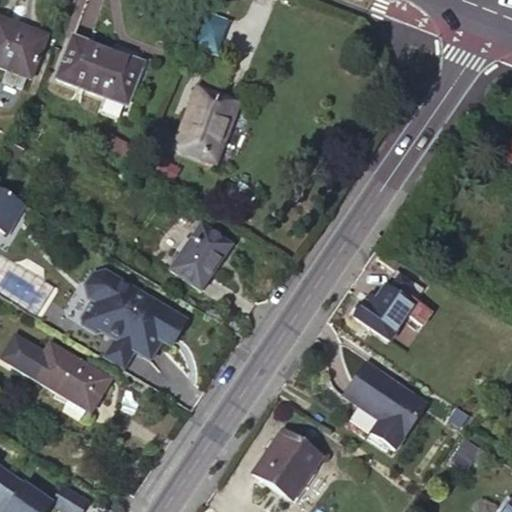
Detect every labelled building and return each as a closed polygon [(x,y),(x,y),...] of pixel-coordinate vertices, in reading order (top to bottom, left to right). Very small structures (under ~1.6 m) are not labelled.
[(204,15),(193,50),(218,57),(228,22),(204,15)] [(30,79),(45,43),(22,34),(24,28),(0,18),(0,66),(7,70),(3,82),(22,89),(26,78),(30,79)] [(22,34),(45,43),(47,37),(24,28),(22,34)] [(112,59),(114,55),(72,37),(57,78),(126,105),(140,70),(112,59)] [(142,65),(114,55),(112,59),(140,70),(142,65)] [(238,105),(196,89),(174,148),(216,164),(238,105)] [(14,140),(9,148),(20,155),(25,147),(14,140)] [(511,144),(503,165),(511,169),(511,144)] [(0,238),(4,241),(25,208),(0,192),(0,238)] [(170,271),(201,293),(213,274),(212,272),(229,246),(201,226),(170,271)] [(396,271),(384,288),(406,304),(409,300),(415,304),(424,292),(396,271)] [(170,349),(185,323),(177,318),(105,274),(93,277),(87,288),(89,300),(93,302),(81,321),(83,328),(96,336),(103,334),(114,341),(135,353),(150,362),(162,343),(170,349)] [(421,328),(431,316),(415,304),(409,300),(406,304),(384,288),(374,301),(369,308),(363,303),(354,318),(390,343),(408,318),(421,328)] [(374,301),(368,296),(363,303),(369,308),(374,301)] [(84,412),(89,415),(109,382),(49,345),(43,356),(14,339),(5,353),(8,365),(29,378),(29,379),(55,394),(84,412)] [(114,341),(103,360),(124,373),(135,353),(114,341)] [(424,407),(364,365),(342,398),(378,423),(369,436),(394,452),(424,407)] [(84,412),(55,394),(52,398),(66,405),(64,409),(81,419),(84,412)] [(321,459),(282,431),(252,475),(291,503),(321,459)] [(0,487),(9,474),(0,467),(0,487)] [(51,503),(9,474),(0,487),(0,507),(5,511),(4,511),(46,511),(51,505),(61,511),(83,511),(88,506),(61,487),(51,503)]
